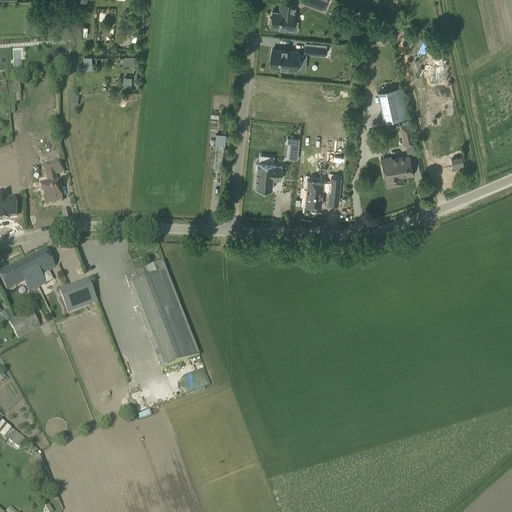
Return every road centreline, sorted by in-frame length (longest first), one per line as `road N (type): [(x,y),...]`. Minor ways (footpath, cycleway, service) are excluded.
road 1 (unclassified): [(231,232),(377,231),(511,179)]
road 2 (residential): [(254,0),(231,232)]
road 3 (residential): [(0,245),(95,226),(231,232)]
road 4 (track): [(486,189),(445,0)]
